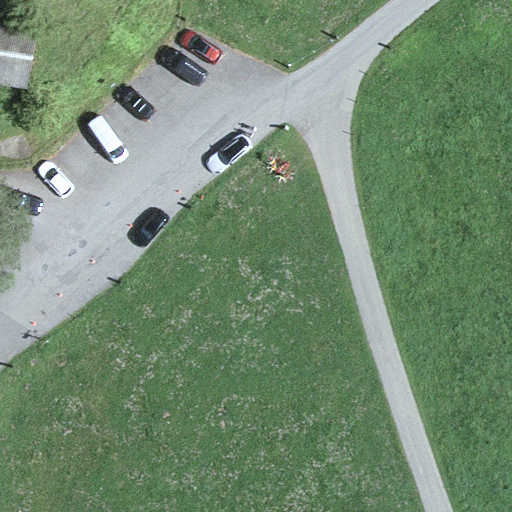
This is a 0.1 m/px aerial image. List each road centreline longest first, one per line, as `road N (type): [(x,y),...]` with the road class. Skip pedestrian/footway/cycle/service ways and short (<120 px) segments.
road 1 (unclassified): [(419,0),(96,240),(0,329)]
road 2 (track): [(320,77),(338,207),(440,511)]
